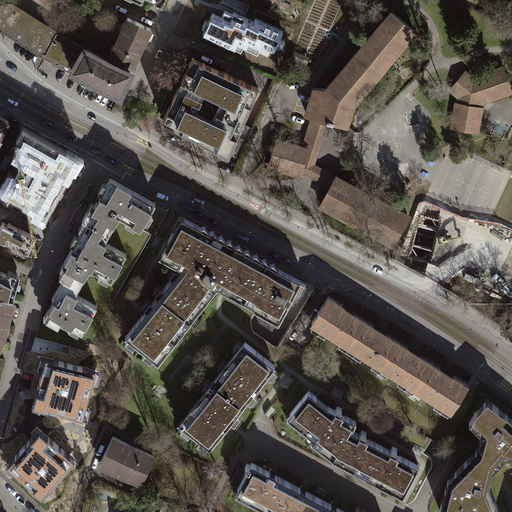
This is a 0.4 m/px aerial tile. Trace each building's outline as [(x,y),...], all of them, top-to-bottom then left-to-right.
[(46,55),(57,33),(58,31),(13,3),(3,4),(0,9),(0,18),(3,20),(2,22),(1,22),(0,24),(0,26),(44,54),(46,55)] [(131,10),(128,18),(141,24),(145,16),(131,10)] [(260,44),(274,50),(282,31),(255,19),(254,22),(234,13),(234,15),(224,10),(221,17),(213,13),(203,34),(240,51),(243,45),(257,51),(260,44)] [(346,125),(354,103),(415,30),(393,12),(381,26),(376,31),(329,87),(327,89),(315,88),(307,115),(311,116),(316,118),(314,124),(324,127),(326,121),(333,123),(334,121),(346,125)] [(110,57),(130,66),(133,67),(151,28),(141,24),(128,18),(110,56),(110,57)] [(85,48),(57,33),(46,55),(46,56),(47,55),(73,70),(77,62),(85,48)] [(128,71),(130,66),(110,57),(108,61),(85,48),(77,62),(73,70),(73,71),(96,83),(120,95),(130,72),(128,71)] [(291,59),(297,61),(300,54),(294,51),(291,59)] [(297,61),(306,64),(309,57),(300,54),(297,61)] [(186,133),(229,156),(242,124),(258,88),(193,57),(163,120),(168,123),(166,126),(179,133),(181,130),(186,133)] [(289,64),(295,67),(297,61),(291,59),(289,64)] [(295,67),(304,70),(306,64),(297,61),(295,67)] [(482,108),(480,106),(487,98),(488,100),(489,99),(511,91),(503,68),(480,76),(481,78),(474,80),(468,75),(465,73),(464,73),(457,82),(451,89),(460,97),(459,104),(457,103),(453,128),(454,128),(476,132),(477,132),(482,108)] [(312,165),(324,127),(314,124),(316,118),(311,116),(301,147),(308,149),(301,171),(309,173),(332,185),(336,177),(312,165)] [(22,149),(14,164),(24,169),(17,182),(11,179),(2,196),(36,215),(33,220),(45,226),(80,163),(22,132),(15,145),(22,149)] [(308,149),(301,147),(278,139),(269,165),(270,165),(300,174),(299,175),(300,175),(301,171),(308,149)] [(80,219),(84,221),(85,220),(107,233),(117,216),(126,222),(124,224),(133,229),(134,227),(138,229),(154,202),(108,176),(104,183),(101,182),(96,191),(99,193),(97,196),(98,197),(96,201),(94,201),(88,212),(85,210),(80,219)] [(336,177),(332,185),(321,205),(393,244),(409,216),(336,177)] [(180,264),(156,295),(186,319),(211,287),(210,286),(213,282),(233,244),(232,244),(228,238),(224,239),(219,233),(215,235),(210,229),(206,230),(202,224),(199,225),(182,216),(176,229),(172,227),(165,240),(169,242),(162,254),(180,264)] [(85,220),(84,221),(62,260),(65,261),(57,276),(61,278),(50,298),(52,300),(47,309),(49,311),(44,320),(56,326),(59,321),(80,333),(95,306),(73,294),(87,268),(98,275),(97,278),(105,282),(106,279),(109,281),(124,254),(102,242),(107,233),(85,220)] [(6,224),(1,222),(0,223),(0,238),(26,253),(28,248),(33,236),(7,222),(6,224)] [(237,243),(233,244),(213,282),(257,305),(278,317),(299,279),(275,267),(271,262),(267,263),(262,257),(258,258),(254,252),(250,253),(245,248),(241,249),(237,243)] [(0,296),(11,299),(18,275),(6,269),(4,273),(0,271),(0,296)] [(153,360),(186,319),(156,295),(123,336),(153,360)] [(339,340),(346,344),(362,319),(353,313),(352,315),(340,307),(341,305),(326,295),(310,321),(318,327),(325,331),(325,332),(336,339),(339,341),(339,340)] [(0,296),(0,333),(2,334),(11,299),(0,296)] [(372,326),(362,319),(346,344),(379,365),(395,340),(385,334),(385,335),(372,327),(372,326)] [(325,357),(336,339),(325,332),(325,331),(318,327),(307,345),(325,357)] [(406,347),(395,340),(379,365),(413,387),(429,362),(419,355),(418,356),(405,348),(406,347)] [(240,406),(273,365),(243,342),(211,383),(240,406)] [(97,371),(47,358),(35,406),(84,419),(97,371)] [(438,367),(429,362),(413,387),(420,391),(420,392),(433,401),(434,400),(449,410),(466,384),(451,374),(450,376),(437,368),(438,367)] [(208,448),(240,406),(211,383),(178,424),(208,448)] [(312,438),(332,454),(346,428),(349,430),(350,430),(354,421),(338,412),(340,408),(335,406),(333,410),(327,406),(324,409),(312,400),(315,397),(307,390),(288,414),(314,435),(312,438)] [(475,449),(474,449),(485,452),(497,464),(505,455),(511,456),(511,418),(485,398),(473,411),(467,421),(479,433),(475,449)] [(363,471),(377,444),(362,436),(364,432),(360,430),(358,434),(350,430),(349,430),(346,428),(332,454),(332,455),(363,471)] [(7,466),(41,497),(74,460),(40,429),(7,466)] [(97,462),(138,482),(151,456),(110,436),(97,462)] [(377,444),(363,471),(403,492),(417,465),(393,452),(395,448),(390,446),(388,450),(377,444)] [(491,469),(497,464),(485,452),(474,449),(446,479),(438,510),(441,511),(491,511),(496,506),(487,485),(491,469)] [(235,489),(271,508),(285,481),(249,462),(235,489)] [(271,508),(279,511),(308,511),(316,497),(285,481),(271,508)] [(308,511),(344,511),(316,497),(308,511)]
